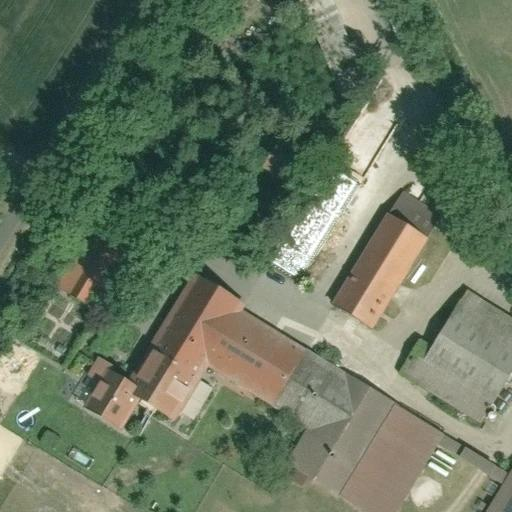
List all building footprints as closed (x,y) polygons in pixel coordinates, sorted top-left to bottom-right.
[(331,0),(301,0),(331,74),(356,64),(331,0)] [(314,167),(277,147),(264,170),(302,190),(314,167)] [(406,195),(391,220),(425,240),(440,214),(406,195)] [(391,220),(379,213),(325,305),(371,332),(425,240),(391,220)] [(123,255),(99,240),(67,293),(91,307),(123,255)] [(201,364),(270,404),(303,348),(189,281),(124,392),(139,401),(169,419),(201,364)] [(511,368),(511,321),(460,291),(427,347),(417,342),(398,376),(479,423),(511,368)] [(270,404),(307,425),(340,369),(303,348),(270,404)] [(371,511),(394,511),(443,430),(340,369),(307,425),(285,462),(371,511)] [(118,437),(139,401),(124,392),(98,377),(77,413),(118,437)] [(467,460),(474,448),(452,436),(445,447),(467,460)] [(511,511),(511,464),(510,463),(481,511),(511,511)]
